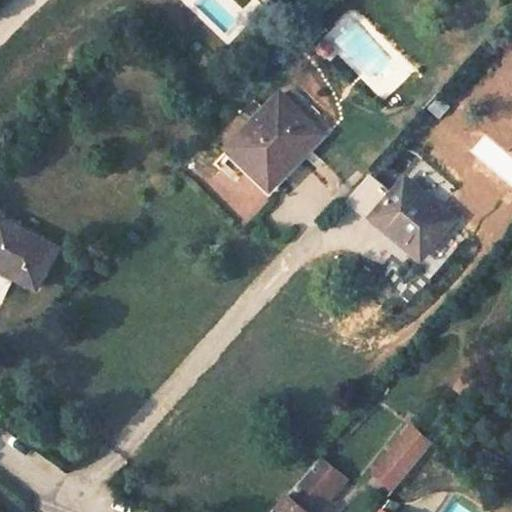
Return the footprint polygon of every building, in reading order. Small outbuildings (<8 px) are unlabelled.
[(272,172),(275,176),(290,159),(292,156),(296,160),(318,137),(311,131),(278,100),(241,139),(254,150),(251,154),(272,172)] [(417,159),(373,215),(422,254),(451,218),(437,206),(453,187),(417,159)] [(0,274),(31,291),(53,249),(0,222),(0,274)] [(413,422),(375,472),(398,489),(436,440),(413,422)] [(308,511),(325,493),(302,472),(268,511),(308,511)]
